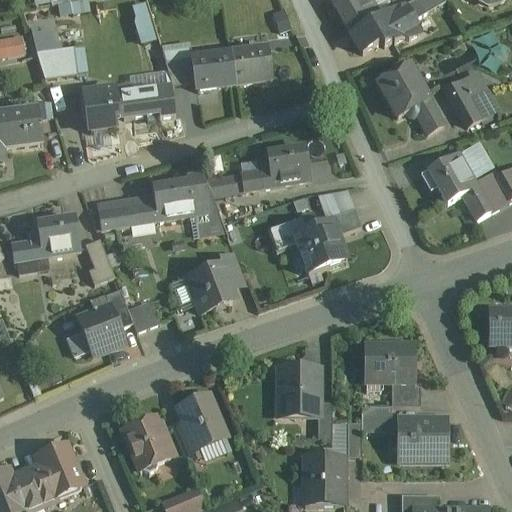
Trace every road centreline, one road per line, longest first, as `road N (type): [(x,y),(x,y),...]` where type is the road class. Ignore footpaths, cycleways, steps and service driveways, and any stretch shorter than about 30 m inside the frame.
road 1 (residential): [(79,404),(422,281)]
road 2 (residential): [(0,207),(340,101)]
road 3 (residential): [(511,480),(422,281)]
road 4 (residential): [(340,101),(422,281)]
